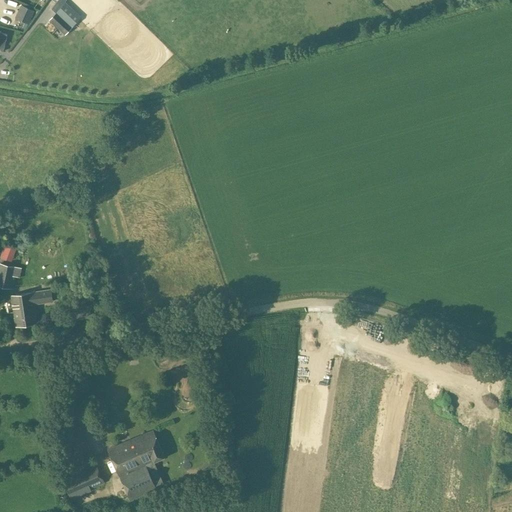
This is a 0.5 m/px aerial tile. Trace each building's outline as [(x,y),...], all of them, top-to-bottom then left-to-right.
[(21,5),(15,18),(28,24),(34,11),(21,5)] [(65,36),(72,28),(57,13),(49,21),(65,36)] [(12,260),(17,247),(7,243),(2,256),(12,260)] [(0,287),(12,290),(16,268),(0,264),(0,287)] [(33,305),(52,302),(51,290),(12,296),(16,327),(36,324),(33,305)] [(75,313),(76,320),(89,319),(88,312),(75,313)] [(67,470),(93,458),(77,420),(57,429),(63,442),(56,445),(67,470)] [(154,462),(164,457),(153,431),(109,451),(129,498),(155,487),(145,466),(154,463),(154,462)] [(90,490),(105,484),(97,465),(62,481),(71,500),(91,491),(90,490)]
